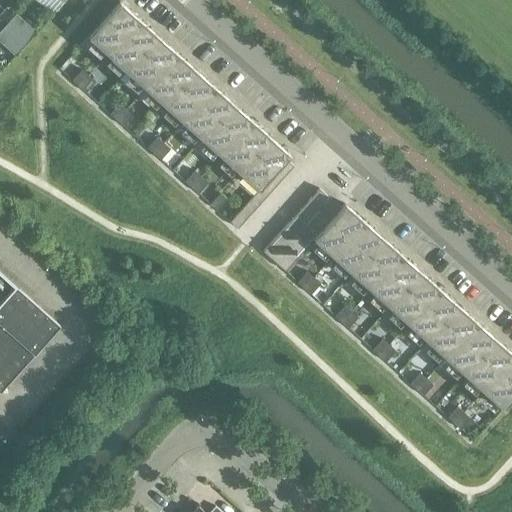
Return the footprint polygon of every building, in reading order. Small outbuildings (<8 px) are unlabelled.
[(118,1),(87,36),(107,54),(138,18),(118,1)] [(15,12),(5,24),(26,43),(36,31),(15,12)] [(125,70),(157,35),(138,18),(107,54),(125,70)] [(26,43),(5,24),(0,29),(0,41),(15,55),(26,43)] [(144,87),(176,52),(157,35),(125,70),(144,87)] [(163,104),(194,69),(176,52),(144,87),(163,104)] [(78,85),(88,75),(81,69),(71,80),(78,85)] [(182,121),(213,86),(194,69),(163,104),(182,121)] [(95,81),(88,75),(78,85),(85,92),(95,81)] [(200,138),(232,102),(213,86),(182,121),(200,138)] [(115,119),(125,108),(119,102),(109,113),(115,119)] [(219,154),(251,119),(232,102),(200,138),(219,154)] [(132,114),(125,108),(115,119),(122,125),(132,114)] [(238,171),(269,136),(251,119),(219,154),(238,171)] [(153,153),(163,142),(156,136),(146,147),(153,153)] [(289,154),(269,136),(238,171),(258,189),(229,220),(237,227),(293,165),(286,158),(289,154)] [(160,159),(170,148),(163,142),(153,153),(160,159)] [(190,186),(200,175),(194,170),(184,180),(190,186)] [(198,193),(207,182),(200,175),(190,186),(198,193)] [(332,255),(364,221),(344,203),(340,207),(318,188),(263,250),(284,270),(313,238),(332,255)] [(216,209),(226,198),(219,193),(210,203),(216,209)] [(351,272),(383,237),(364,221),(332,255),(351,272)] [(370,289),(401,254),(383,237),(351,272),(370,289)] [(388,306),(420,271),(401,254),(370,289),(388,306)] [(303,287),(313,277),(306,271),(297,282),(303,287)] [(407,323),(439,288),(420,271),(388,306),(407,323)] [(0,390),(59,324),(0,272),(0,390)] [(310,294),(320,283),(313,277),(303,287),(310,294)] [(426,340),(458,305),(439,288),(407,323),(426,340)] [(341,321),(350,310),(344,304),(334,315),(341,321)] [(445,356),(476,321),(458,305),(426,340),(445,356)] [(357,317),(350,310),(341,321),(348,327),(357,317)] [(463,373),(495,338),(476,321),(445,356),(463,373)] [(378,355),(388,344),(381,338),(371,349),(378,355)] [(482,390),(511,357),(511,353),(495,338),(463,373),(482,390)] [(395,350),(388,344),(378,355),(385,361),(395,350)] [(502,408),(511,396),(511,357),(482,390),(502,408)] [(415,388),(425,378),(419,372),(409,383),(415,388)] [(432,384),(425,378),(415,388),(422,395),(432,384)] [(453,422),(463,411),(456,405),(446,416),(453,422)] [(470,418),(463,411),(453,422),(460,428),(470,418)]
